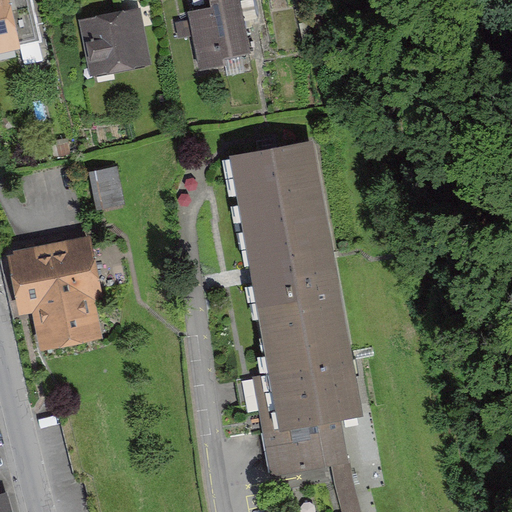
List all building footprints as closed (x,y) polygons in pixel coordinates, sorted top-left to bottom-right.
[(0,0),(0,50),(37,40),(26,0),(0,0)] [(237,0),(212,0),(179,7),(193,68),(249,54),(237,0)] [(146,63),(134,8),(72,21),(86,79),(146,63)] [(269,481),(321,470),(334,511),(350,511),(338,466),(343,466),(337,432),(358,428),(346,365),(302,140),(222,152),(269,404),(253,406),(269,481)] [(93,208),(116,200),(108,164),(84,171),(93,208)] [(97,296),(85,237),(2,254),(16,319),(28,317),(35,351),(97,338),(89,298),(97,296)]
